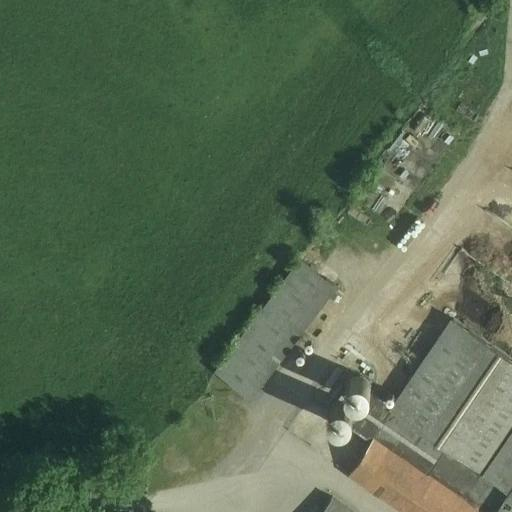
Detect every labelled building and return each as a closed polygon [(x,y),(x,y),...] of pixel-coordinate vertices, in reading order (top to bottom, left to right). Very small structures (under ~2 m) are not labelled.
[(465,77),(458,86),(481,103),(487,94),(465,77)] [(451,87),(444,96),(466,116),(474,107),(451,87)] [(302,256),(217,367),(251,393),(336,282),(302,256)] [(511,355),(455,316),(393,406),(392,400),(373,386),(371,390),(368,394),(365,396),(360,397),(354,396),(350,393),(348,391),(346,386),(340,395),(345,395),(350,397),(353,401),(355,406),(355,411),(354,415),(350,420),(369,433),(374,432),(375,433),(371,439),(370,439),(369,440),(370,441),(351,468),(351,467),(350,469),(375,487),(376,486),(412,511),(494,511),(511,487),(511,355)] [(511,511),(511,487),(494,511),(511,511)] [(358,511),(360,510),(334,491),(319,511),(358,511)]
